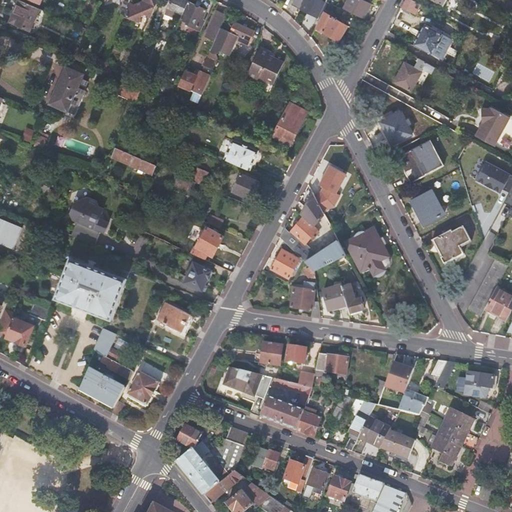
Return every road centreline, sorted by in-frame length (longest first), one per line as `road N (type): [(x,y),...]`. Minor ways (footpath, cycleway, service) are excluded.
road 1 (residential): [(179,397),(488,511)]
road 2 (residential): [(336,107),(463,350)]
road 3 (residential): [(463,350),(224,315)]
road 4 (residential): [(336,107),(224,315)]
road 5 (residential): [(149,451),(0,365)]
road 6 (residential): [(245,0),(291,35),(336,107)]
road 7 (residential): [(394,0),(336,107)]
